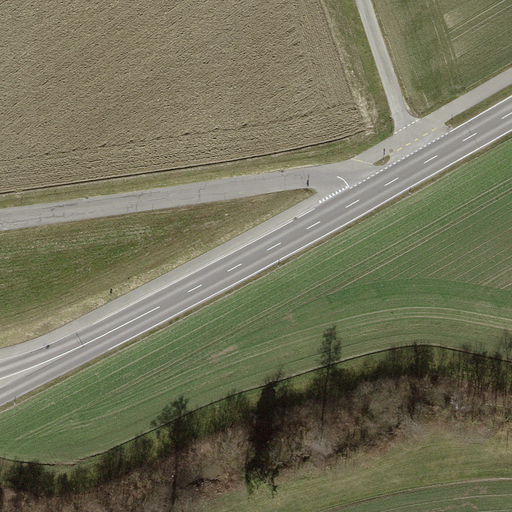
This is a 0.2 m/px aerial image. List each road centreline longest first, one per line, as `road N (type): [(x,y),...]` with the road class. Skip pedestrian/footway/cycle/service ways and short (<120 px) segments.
road 1 (residential): [(381,192),(317,183),(0,223)]
road 2 (secondary): [(70,356),(381,192)]
road 3 (secondary): [(381,192),(511,117)]
road 4 (track): [(415,135),(368,0)]
